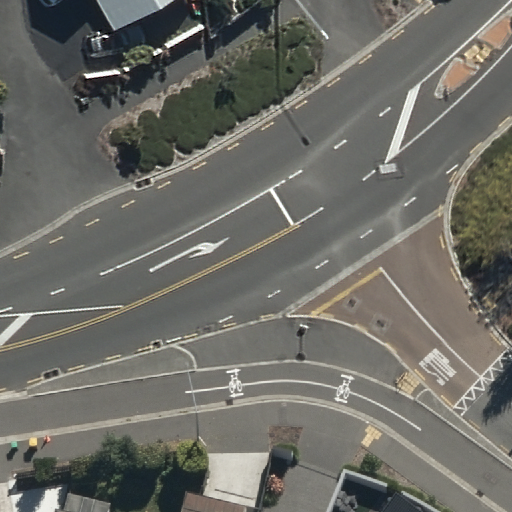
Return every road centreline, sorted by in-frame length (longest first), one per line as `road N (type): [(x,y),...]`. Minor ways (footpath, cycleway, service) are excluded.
road 1 (tertiary): [(0,331),(134,286),(317,185)]
road 2 (residential): [(511,403),(414,309),(317,185)]
road 3 (tertiary): [(317,185),(407,118),(511,20)]
